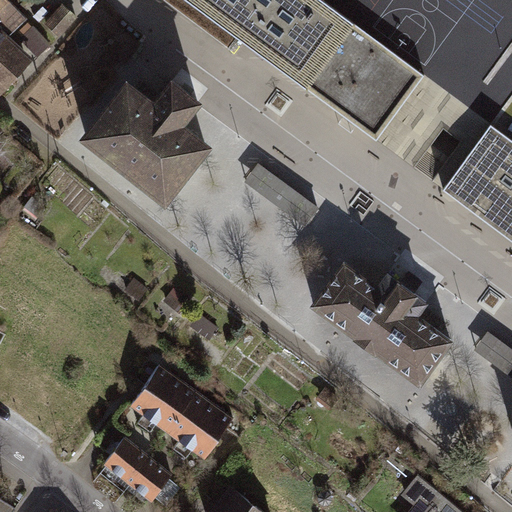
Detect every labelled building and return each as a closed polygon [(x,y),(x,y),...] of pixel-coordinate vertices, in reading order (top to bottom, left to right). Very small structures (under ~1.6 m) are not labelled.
[(3,0),(0,0),(0,87),(26,59),(5,40),(25,21),(3,0)] [(179,0),(208,20),(308,93),(356,27),(317,0),(179,0)] [(74,16),(58,2),(41,21),(56,36),(74,16)] [(33,27),(21,39),(38,56),(50,44),(33,27)] [(356,27),(308,93),(413,168),(416,165),(460,103),(356,27)] [(122,76),(74,137),(161,204),(208,144),(181,123),(199,100),(184,88),(166,74),(148,97),(122,76)] [(511,156),(489,142),(449,203),(511,245),(511,156)] [(241,181),(302,225),(314,207),(254,163),(241,181)] [(340,258),(304,305),(417,390),(455,341),(419,314),(427,303),(406,287),(385,271),(375,284),(340,258)] [(511,351),(485,331),(472,349),(511,378),(511,351)] [(235,417),(162,367),(132,409),(142,416),(138,422),(154,433),(158,427),(179,441),(175,447),(190,458),(194,452),(205,459),(235,417)] [(335,399),(322,389),(315,398),(328,408),(335,399)] [(126,439),(104,466),(152,504),(173,476),(126,439)] [(462,511),(419,476),(402,496),(414,506),(408,511),(462,511)] [(264,511),(230,487),(211,511),(264,511)] [(328,487),(326,489),(320,490),(316,494),(316,499),(321,503),(327,502),(330,498),(329,492),(331,490),(328,487)] [(0,511),(12,511),(14,509),(0,499),(0,511)]
